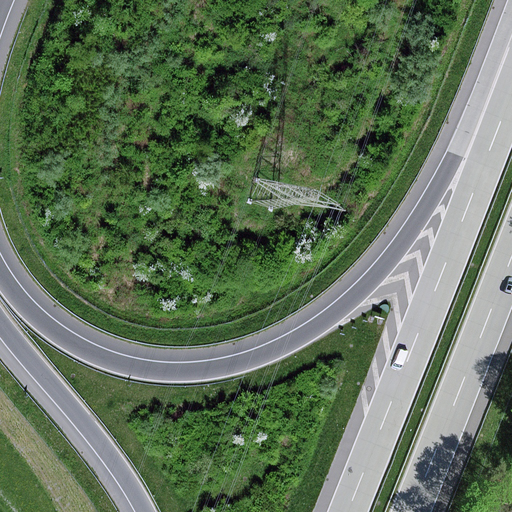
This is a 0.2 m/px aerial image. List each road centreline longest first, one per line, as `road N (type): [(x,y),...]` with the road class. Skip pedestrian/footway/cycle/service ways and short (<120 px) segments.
road 1 (motorway): [(511,85),(469,136),(421,227),(325,327),(276,350),(216,366),(127,354),(58,321),(5,257),(0,238)]
road 2 (motorway): [(511,105),(356,511)]
road 3 (motorway): [(418,511),(511,264)]
road 4 (motorway): [(0,312),(149,511)]
